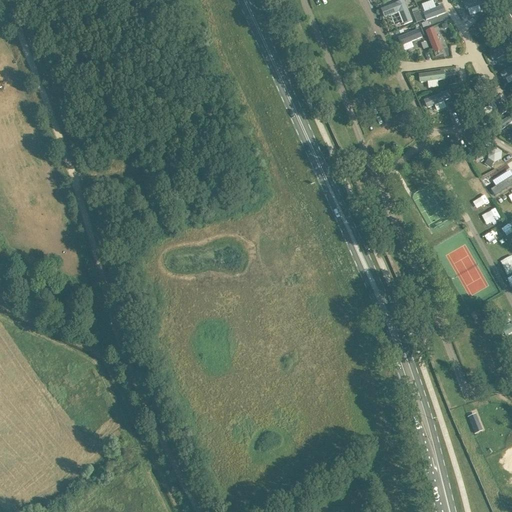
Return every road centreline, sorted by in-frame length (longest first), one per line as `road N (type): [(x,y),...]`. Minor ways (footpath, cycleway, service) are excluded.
road 1 (track): [(3,0),(75,181),(123,363),(197,511)]
road 2 (primary): [(443,511),(369,274),(250,0)]
